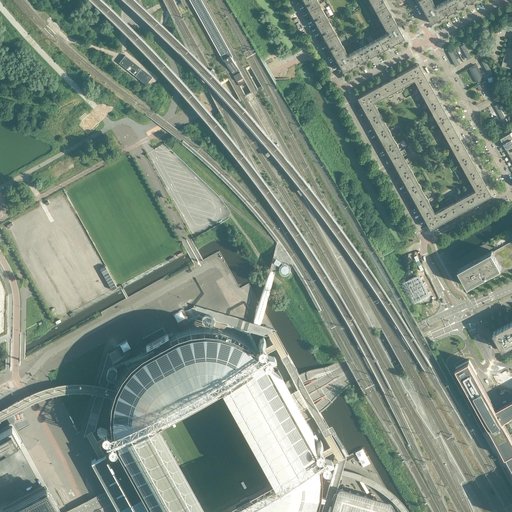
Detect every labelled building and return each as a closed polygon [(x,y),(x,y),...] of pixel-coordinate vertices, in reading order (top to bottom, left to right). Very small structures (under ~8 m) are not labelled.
[(303,0),(305,3),(306,3),(307,4),(306,5),(309,10),(320,4),(317,0),(303,0)] [(386,5),(383,0),(382,0),(381,0),(369,0),(375,11),(386,5)] [(441,17),(435,6),(435,7),(434,6),(432,4),(433,4),(431,0),(428,0),(420,5),(423,9),(424,13),(430,23),(441,17)] [(471,0),(446,0),(445,1),(451,12),(471,0)] [(451,12),(445,1),(435,6),(441,17),(451,12)] [(327,18),(325,14),(320,4),(309,10),(313,17),(314,17),(315,19),(314,19),(317,24),(327,18)] [(394,19),(391,14),(390,15),(389,13),(390,12),(386,5),(375,11),(383,25),(394,19)] [(335,33),(330,23),(327,18),(317,24),(321,32),(322,31),(323,33),(322,34),(325,39),(335,33)] [(404,38),(398,27),(394,19),(383,25),(386,30),(387,29),(388,31),(388,33),(387,33),(393,44),(404,38)] [(511,32),(511,27),(500,24),(499,29),(511,32)] [(343,47),(338,37),(335,33),(325,39),(329,46),(330,45),(331,47),(330,48),(332,53),(343,47)] [(393,44),(387,33),(378,38),(384,49),(393,44)] [(384,49),(378,38),(373,41),(372,40),(373,39),(371,36),(366,38),(369,43),(366,45),(363,40),(359,42),(360,46),(362,45),(362,47),(357,50),(363,60),(384,49)] [(464,44),(460,46),(468,59),(471,57),(464,44)] [(353,66),(348,55),(347,55),(346,55),(345,53),(346,52),(343,47),(332,53),(343,71),(353,66)] [(511,48),(507,48),(502,66),(511,68),(511,48)] [(453,51),(452,49),(447,52),(455,66),(459,63),(455,55),(457,54),(455,50),(453,51)] [(363,60),(357,50),(348,55),(353,66),(363,60)] [(152,77),(125,55),(119,63),(146,85),(152,77)] [(484,59),(481,61),(488,74),(492,72),(484,59)] [(425,75),(422,71),(419,64),(417,65),(416,65),(401,74),(407,84),(414,80),(414,81),(425,75)] [(484,80),(475,64),(469,68),(477,83),(484,80)] [(400,88),(407,84),(401,74),(375,88),(381,98),(387,95),(389,99),(394,96),(392,92),(395,90),(397,94),(402,91),(400,88)] [(432,87),(429,82),(425,75),(414,81),(421,93),(432,87)] [(486,81),(482,83),(489,96),(493,94),(486,81)] [(439,102),(437,97),(432,87),(421,93),(429,107),(439,102)] [(373,102),(381,98),(375,88),(359,97),(357,98),(364,109),(374,104),(373,102)] [(447,116),(444,111),(439,102),(429,107),(437,122),(447,116)] [(381,116),(376,107),(374,104),(364,109),(367,116),(370,121),(381,116)] [(498,104),(494,105),(502,119),(505,117),(498,104)] [(448,115),(453,124),(457,122),(451,112),(449,113),(450,114),(448,115)] [(389,130),(385,123),(381,116),(370,121),(378,136),(389,130)] [(462,143),(450,121),(447,116),(437,122),(441,129),(437,131),(440,136),(443,134),(445,137),(441,139),(444,144),(448,142),(452,149),(462,143)] [(396,144),(393,137),(389,130),(378,136),(386,150),(396,144)] [(503,144),(511,138),(511,136),(510,133),(501,139),(503,144)] [(506,149),(511,145),(511,138),(503,144),(506,149)] [(470,157),(467,152),(462,143),(452,149),(460,163),(470,157)] [(411,162),(409,157),(405,159),(403,156),(407,154),(404,149),(400,151),(396,144),(386,150),(401,177),(411,171),(408,164),(411,162)] [(478,171),(475,166),(470,157),(460,163),(468,177),(478,171)] [(419,185),(415,178),(411,171),(401,177),(409,191),(419,185)] [(485,184),(481,177),(478,171),(468,177),(474,189),(485,184)] [(491,195),(487,188),(485,184),(474,189),(475,190),(468,194),(474,205),(489,196),(491,195)] [(427,199),(423,192),(419,185),(409,191),(417,205),(427,199)] [(447,219),(474,205),(468,194),(461,198),(458,192),(453,195),(456,201),(453,202),(450,197),(445,200),(448,205),(441,209),(447,219)] [(434,212),(432,208),(427,199),(417,205),(423,217),(434,212)] [(447,219),(441,209),(434,213),(434,212),(423,217),(430,229),(432,228),(447,219)] [(496,283),(511,274),(511,240),(493,252),(492,250),(458,269),(468,286),(478,281),(480,286),(494,279),(496,283)] [(281,267),(281,268),(280,268),(280,269),(281,269),(281,270),(281,271),(282,271),(282,272),(283,272),(284,272),(285,272),(286,272),(287,272),(287,271),(288,271),(288,270),(288,269),(288,268),(288,267),(288,266),(287,266),(287,265),(286,265),(285,265),(285,264),(284,264),(283,265),(282,265),(282,266),(281,266),(281,267)] [(117,287),(113,279),(106,266),(100,269),(112,290),(117,287)] [(425,291),(416,275),(417,275),(413,275),(410,277),(408,278),(406,280),(404,284),(414,302),(418,301),(421,302),(425,299),(428,296),(426,294),(425,291)] [(511,344),(511,321),(493,332),(503,350),(511,344)] [(319,461),(315,448),(315,447),(314,447),(308,435),(313,432),(304,416),(298,406),(294,398),(286,384),(278,369),(273,372),(272,371),(266,360),(266,359),(265,360),(264,360),(256,350),(256,349),(257,348),(256,348),(246,340),(245,339),(244,339),(233,333),(232,332),(219,329),(218,328),(218,329),(204,327),(203,327),(190,329),(189,329),(176,333),(175,333),(175,334),(171,336),(172,338),(170,340),(167,335),(163,327),(153,333),(143,338),(147,346),(150,351),(148,352),(146,350),(142,352),(141,352),(141,353),(131,361),(130,361),(130,362),(121,373),(115,386),(114,386),(111,400),(110,400),(111,400),(109,413),(109,415),(111,428),(111,429),(107,429),(107,428),(100,426),(97,428),(99,431),(105,433),(110,441),(109,441),(108,447),(110,451),(111,450),(128,480),(120,484),(118,480),(119,480),(107,457),(98,462),(96,458),(92,461),(92,460),(91,460),(91,461),(119,511),(311,511),(315,505),(316,504),(315,504),(317,498),(319,491),(320,490),(319,490),(320,481),(321,477),(320,475),(320,470),(318,471),(318,469),(318,467),(320,467),(319,462),(319,461)] [(274,356),(268,354),(263,346),(265,339),(263,336),(260,338),(258,344),(260,347),(260,348),(260,349),(260,350),(260,351),(261,352),(261,353),(262,354),(263,355),(264,355),(264,356),(266,359),(272,361),(276,359),(274,356)] [(505,456),(511,468),(511,399),(496,408),(469,360),(456,367),(490,429),(505,456)] [(12,425),(0,431),(0,451),(20,440),(20,439),(16,432),(12,425)] [(317,441),(315,447),(317,451),(317,452),(317,453),(317,454),(317,455),(318,456),(318,457),(319,457),(319,458),(320,458),(321,459),(323,463),(329,464),(333,462),(331,459),(325,457),(320,449),(322,443),(320,439),(317,441)] [(337,491),(330,511),(396,511),(392,504),(391,503),(390,502),(389,501),(388,501),(387,500),(364,494),(344,488),(343,488),(342,487),(341,487),(340,487),(339,488),(338,489),(337,489),(337,490),(337,491)] [(34,495),(4,511),(47,511),(58,507),(47,488),(37,493),(36,493),(36,492),(35,492),(35,493),(34,493),(34,494),(33,494),(33,495),(34,495)]
